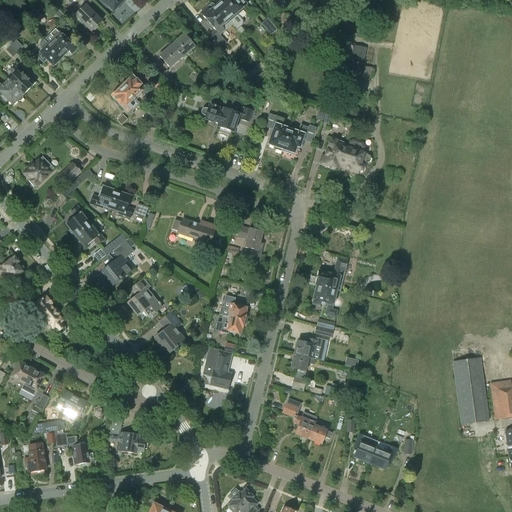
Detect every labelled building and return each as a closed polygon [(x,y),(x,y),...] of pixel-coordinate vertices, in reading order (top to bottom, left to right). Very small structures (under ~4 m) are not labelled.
[(97,27),(101,22),(87,7),(92,2),(90,0),(74,0),(77,4),(70,12),(91,32),(93,30),(94,31),(97,27)] [(97,0),(105,7),(107,5),(113,11),(117,7),(118,9),(124,3),(123,1),(124,1),(123,0),(97,0)] [(223,0),(216,7),(232,25),(235,28),(236,27),(241,34),(245,30),(241,26),(243,24),(243,22),(237,15),(245,8),(243,7),(246,5),(241,0),(239,0),(237,2),(235,0),(223,0)] [(232,25),(216,7),(215,7),(213,5),(211,4),(207,8),(207,9),(201,15),(215,30),(206,38),(217,51),(226,43),(220,36),(232,25)] [(55,15),(60,19),(63,16),(58,11),(55,15)] [(261,24),(271,35),(277,30),(267,19),(261,24)] [(329,22),(321,27),(325,34),(334,29),(329,22)] [(55,30),(46,39),(50,44),(63,57),(63,56),(66,57),(69,54),(70,54),(75,49),(71,45),(59,34),(55,30)] [(1,38),(3,41),(16,53),(21,48),(13,40),(12,42),(4,34),(1,38)] [(183,35),(171,46),(182,58),(194,47),(183,35)] [(16,54),(16,53),(3,41),(0,43),(0,45),(5,50),(4,51),(12,59),(16,54)] [(63,57),(50,44),(48,45),(44,41),(39,46),(43,51),(37,56),(44,63),(46,60),(53,67),(54,66),(56,66),(58,63),(58,61),(63,57)] [(182,58),(171,46),(159,56),(169,69),(178,61),(179,62),(183,59),(182,58)] [(354,46),(348,75),(350,75),(349,81),(359,83),(360,77),(361,78),(367,49),(354,46)] [(205,57),(215,68),(222,62),(212,51),(205,57)] [(13,76),(8,81),(23,96),(32,88),(31,88),(35,84),(31,80),(30,79),(28,80),(14,66),(9,72),(13,76)] [(365,67),(363,77),(369,79),(371,68),(365,67)] [(158,76),(166,85),(172,81),(164,71),(158,76)] [(125,81),(121,86),(135,101),(141,96),(143,97),(147,93),(143,89),(143,88),(136,81),(132,77),(128,81),(127,82),(125,81)] [(151,82),(160,92),(165,87),(157,77),(151,82)] [(23,96),(8,81),(2,87),(0,84),(0,93),(1,95),(8,102),(8,101),(12,105),(17,101),(17,102),(20,102),(23,99),(23,96)] [(116,93),(111,97),(130,117),(133,114),(131,112),(139,105),(135,101),(121,86),(116,90),(117,91),(115,93),(116,93)] [(326,111),(322,123),(328,125),(330,119),(343,123),(348,108),(335,104),(332,113),(326,111)] [(217,128),(232,133),(234,127),(238,118),(241,119),(240,120),(248,123),(252,111),(241,108),(240,111),(234,109),(232,113),(223,110),(222,112),(218,110),(218,108),(212,106),(211,108),(209,107),(208,109),(205,109),(202,111),(201,113),(202,116),(203,116),(205,118),(204,120),(218,125),(217,128)] [(320,107),(318,114),(324,116),(326,109),(320,107)] [(144,117),(148,128),(156,130),(158,123),(147,113),(144,117)] [(270,115),(265,128),(273,130),(268,145),(275,148),(275,150),(282,152),(289,130),(281,127),(284,120),(270,115)] [(289,130),(282,152),(293,156),(296,147),(299,148),(302,140),(310,143),(316,129),(309,126),(308,129),(301,126),(298,133),(289,130)] [(338,170),(339,167),(345,148),(345,147),(344,147),(345,146),(344,144),(342,143),(339,142),(339,140),(332,137),(325,156),(322,156),(320,163),(338,170)] [(345,148),(339,167),(357,174),(358,172),(360,172),(363,172),(365,163),(370,162),(371,159),(368,156),(361,153),(363,148),(361,144),(354,141),(350,143),(349,149),(345,148)] [(24,175),(30,181),(28,182),(34,188),(35,186),(36,187),(50,173),(50,172),(53,169),(42,158),(39,161),(38,161),(33,165),(32,163),(27,168),(29,170),(24,175)] [(72,164),(60,176),(68,185),(80,173),(72,164)] [(78,177),(67,187),(72,192),(82,182),(78,177)] [(72,192),(67,187),(60,194),(64,199),(72,192)] [(103,207),(110,209),(117,191),(110,189),(109,190),(102,188),(99,198),(92,196),(89,204),(102,209),(103,207)] [(117,191),(110,209),(118,212),(117,214),(130,219),(133,210),(127,208),(131,198),(123,195),(124,194),(117,191)] [(134,215),(144,219),(149,208),(138,204),(134,215)] [(69,232),(74,237),(89,225),(84,219),(86,217),(77,207),(70,212),(74,218),(66,225),(70,231),(69,232)] [(149,213),(144,229),(148,231),(154,215),(149,213)] [(175,221),(172,229),(178,231),(178,234),(209,245),(216,227),(205,223),(203,227),(183,219),(181,223),(175,221)] [(89,225),(74,237),(78,243),(80,242),(84,248),(93,241),(97,246),(104,241),(95,230),(94,231),(89,225)] [(245,248),(251,250),(249,260),(259,262),(263,244),(260,244),(262,233),(254,231),(255,227),(250,226),(249,230),(249,229),(248,231),(245,231),(246,229),(240,227),(238,238),(247,240),(245,248)] [(118,259),(101,272),(113,286),(131,271),(122,260),(133,251),(130,248),(135,244),(128,239),(119,245),(112,251),(118,259)] [(115,241),(102,251),(106,256),(108,255),(112,251),(119,246),(115,241)] [(226,253),(237,256),(239,248),(227,246),(226,253)] [(100,249),(93,255),(98,262),(105,256),(100,249)] [(0,268),(0,275),(3,279),(8,276),(15,285),(22,279),(19,276),(24,273),(23,271),(23,269),(22,267),(20,267),(17,265),(19,263),(13,256),(0,266),(2,268),(0,268)] [(318,271),(314,286),(316,286),(336,291),(339,292),(341,282),(338,282),(340,272),(344,273),(347,262),(337,259),(333,275),(318,271)] [(127,304),(137,317),(143,312),(148,319),(162,308),(147,288),(151,285),(144,277),(133,286),(139,294),(127,304)] [(188,296),(198,289),(188,283),(182,288),(188,296)] [(336,291),(316,286),(312,304),(319,306),(320,303),(327,305),(325,315),(335,317),(338,306),(333,305),(336,291)] [(240,297),(247,298),(249,290),(242,288),(240,297)] [(22,302),(26,307),(40,295),(36,290),(22,302)] [(200,291),(195,295),(200,300),(204,296),(200,291)] [(0,302),(8,312),(21,301),(14,292),(0,302)] [(32,310),(37,316),(40,314),(44,319),(41,321),(46,326),(49,324),(53,330),(54,329),(58,333),(58,332),(59,334),(62,334),(65,332),(65,329),(64,328),(65,327),(61,323),(62,321),(58,316),(58,315),(55,311),(54,311),(50,306),(52,304),(45,296),(32,307),(34,309),(32,310)] [(225,300),(222,310),(225,311),(223,317),(246,322),(247,317),(245,316),(246,314),(245,314),(247,308),(233,305),(235,299),(228,298),(227,301),(225,300)] [(165,330),(155,339),(161,347),(163,346),(169,353),(174,349),(175,350),(177,348),(176,347),(184,341),(181,336),(175,330),(180,326),(171,315),(160,324),(165,330)] [(217,323),(215,332),(227,335),(228,332),(240,335),(241,330),(242,330),(243,328),(245,327),(246,322),(223,317),(221,324),(217,323)] [(317,320),(316,327),(333,331),(334,324),(317,320)] [(333,331),(316,327),(314,334),(331,338),(333,331)] [(297,342),(294,355),(308,358),(311,359),(314,346),(315,342),(308,340),(307,344),(297,342)] [(223,350),(233,352),(235,346),(225,343),(223,350)] [(213,372),(210,386),(228,390),(231,375),(225,373),(229,355),(209,350),(204,370),(213,372)] [(308,358),(294,355),(290,369),(305,372),(308,358)] [(349,358),(348,366),(359,368),(361,360),(349,358)] [(452,363),(461,425),(488,421),(480,359),(452,363)] [(10,378),(23,385),(32,369),(19,362),(10,378)] [(32,369),(23,385),(21,390),(34,397),(36,392),(45,377),(32,369)] [(291,391),(301,393),(303,393),(305,385),(303,384),(304,380),(293,377),(290,390),(291,391)] [(490,384),(495,420),(511,418),(511,396),(510,382),(490,384)] [(64,391),(55,408),(63,412),(62,414),(77,422),(87,403),(64,391)] [(34,407),(32,411),(38,414),(40,410),(42,411),(49,399),(42,395),(35,408),(34,407)] [(288,399),(282,414),(292,418),(294,413),(297,414),(301,405),(288,399)] [(343,402),(340,413),(347,414),(349,403),(343,402)] [(297,418),(295,425),(298,426),(295,435),(308,440),(314,424),(314,423),(316,419),(303,414),(301,419),(297,418)] [(139,436),(120,433),(122,422),(115,418),(110,427),(106,442),(118,444),(116,452),(136,455),(136,452),(143,453),(144,450),(147,449),(148,445),(145,443),(145,440),(138,439),(139,436)] [(345,433),(353,433),(354,421),(346,420),(345,433)] [(35,425),(31,434),(60,430),(64,429),(64,423),(59,423),(59,422),(35,425)] [(314,424),(308,440),(321,445),(324,437),(330,440),(332,434),(319,429),(320,425),(314,423),(314,424)] [(0,433),(0,437),(1,446),(8,445),(6,432),(0,433)] [(65,434),(54,432),(56,448),(67,446),(65,434)] [(357,447),(352,458),(368,464),(374,449),(377,442),(357,435),(353,445),(357,447)] [(26,459),(28,473),(45,471),(42,445),(28,447),(30,459),(26,459)] [(87,465),(87,464),(89,464),(89,462),(94,462),(92,454),(88,455),(86,445),(71,448),(72,454),(73,453),(75,466),(82,465),(83,466),(87,466),(87,465)] [(374,449),(368,464),(384,470),(389,459),(392,460),(396,450),(391,448),(389,447),(386,454),(374,449)] [(52,465),(59,464),(57,454),(50,455),(52,465)] [(232,500),(234,501),(229,506),(230,507),(228,508),(231,511),(236,511),(238,511),(249,511),(250,511),(249,511),(253,507),(253,508),(257,504),(251,498),(252,497),(245,490),(240,495),(239,494),(232,500)]
